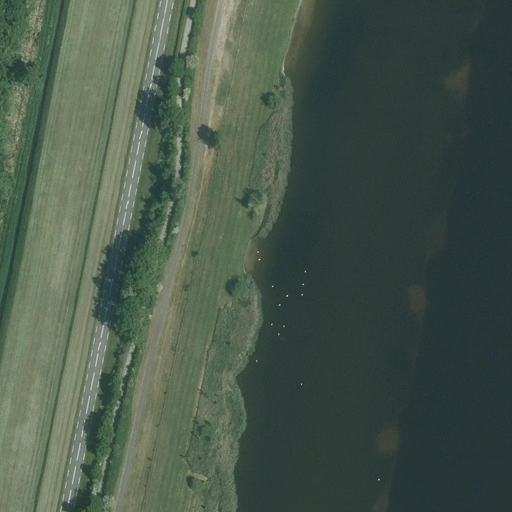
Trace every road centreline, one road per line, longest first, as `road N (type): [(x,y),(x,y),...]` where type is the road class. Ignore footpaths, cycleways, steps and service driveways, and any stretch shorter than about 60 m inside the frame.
road 1 (primary): [(66,511),(167,0)]
road 2 (track): [(0,253),(50,0)]
